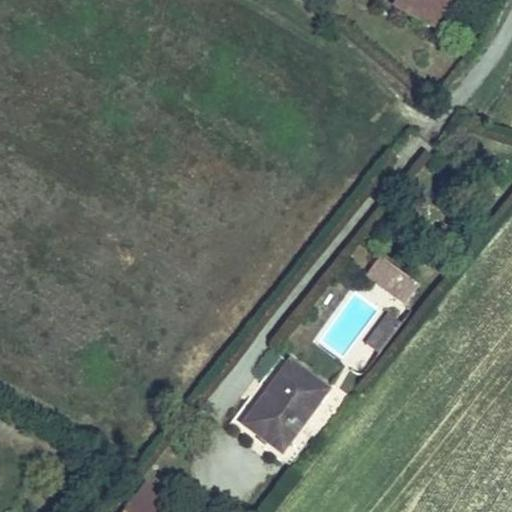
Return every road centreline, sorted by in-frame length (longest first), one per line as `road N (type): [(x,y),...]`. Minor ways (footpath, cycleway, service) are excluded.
road 1 (residential): [(511,7),(433,128),(206,407)]
road 2 (track): [(433,128),(366,72),(252,0)]
